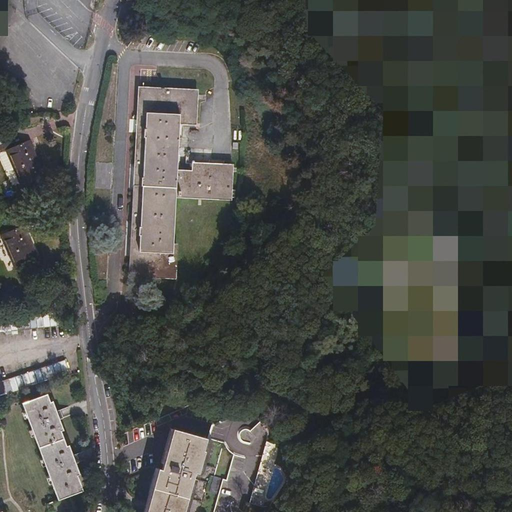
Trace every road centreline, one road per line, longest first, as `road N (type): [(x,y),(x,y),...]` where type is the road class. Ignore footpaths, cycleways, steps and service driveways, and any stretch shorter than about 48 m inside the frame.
road 1 (tertiary): [(101,511),(80,247),(83,156),(119,0)]
road 2 (unclassified): [(374,511),(424,484),(511,503)]
